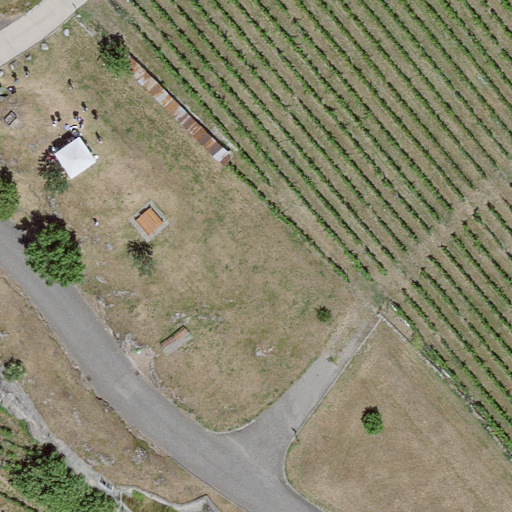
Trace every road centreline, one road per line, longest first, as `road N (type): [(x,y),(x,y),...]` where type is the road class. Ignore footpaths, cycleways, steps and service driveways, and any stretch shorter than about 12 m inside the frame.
road 1 (unclassified): [(0,257),(142,421),(279,511)]
road 2 (track): [(231,479),(363,307)]
